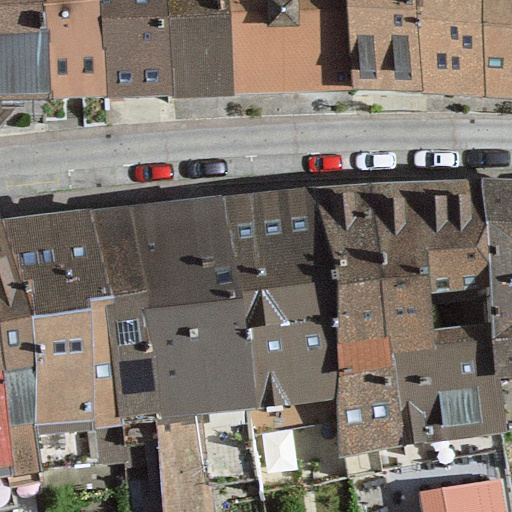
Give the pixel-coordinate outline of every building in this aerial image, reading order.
[(43,0),(0,0),(0,101),(52,100),(43,0)] [(43,0),(52,100),(108,97),(104,0),(43,0)] [(104,0),(108,97),(173,96),(164,0),(104,0)] [(229,0),(164,0),(173,96),(235,93),(229,0)] [(348,0),(229,0),(235,93),(354,90),(348,0)] [(417,0),(348,0),(354,90),(424,93),(417,0)] [(484,0),(417,0),(424,93),(485,98),(484,0)] [(511,100),(511,0),(484,0),(485,98),(511,100)] [(0,499),(5,499),(4,469),(85,450),(83,413),(155,409),(165,511),(205,511),(202,469),(266,474),(374,470),(396,437),(497,428),(497,375),(511,373),(511,191),(481,192),(430,195),(404,197),(369,200),(344,201),(259,210),(238,212),(153,216),(146,218),(114,224),(105,224),(33,229),(20,230),(0,231),(0,499)] [(509,511),(506,490),(427,502),(429,511),(509,511)]
